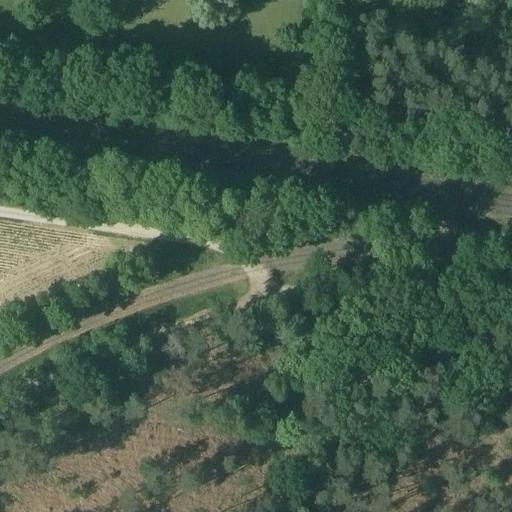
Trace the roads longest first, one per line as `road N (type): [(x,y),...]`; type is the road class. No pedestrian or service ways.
road 1 (track): [(0,61),(511,143)]
road 2 (track): [(320,290),(242,304),(0,408)]
road 3 (track): [(0,212),(222,249),(293,288),(320,290)]
road 4 (track): [(320,290),(511,301)]
